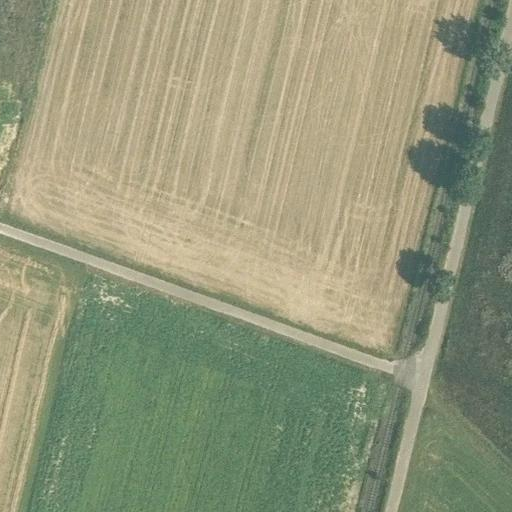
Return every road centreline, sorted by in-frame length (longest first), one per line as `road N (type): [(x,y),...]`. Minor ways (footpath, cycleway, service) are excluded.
road 1 (track): [(388,511),(511,2)]
road 2 (track): [(419,381),(0,230)]
road 3 (track): [(417,394),(511,485)]
